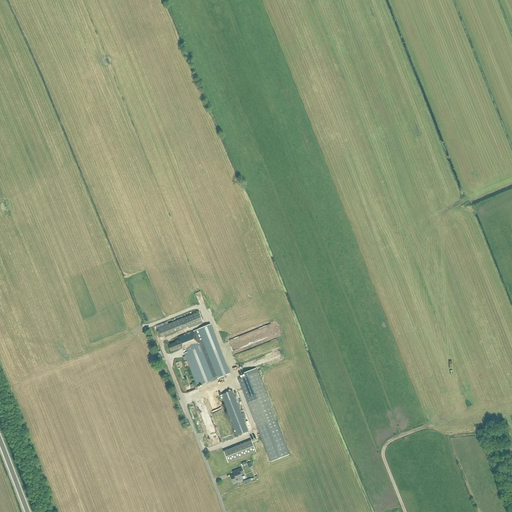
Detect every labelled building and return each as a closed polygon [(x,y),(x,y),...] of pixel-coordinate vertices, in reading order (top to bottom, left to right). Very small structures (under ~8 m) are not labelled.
[(202,320),(199,312),(168,324),(167,321),(157,326),(158,329),(161,337),(202,320)] [(177,342),(177,343),(176,343),(169,346),(171,352),(178,349),(178,348),(182,346),(183,349),(186,348),(188,352),(184,353),(187,361),(193,375),(195,381),(198,387),(201,385),(211,381),(214,380),(216,379),(227,375),(230,374),(211,325),(183,335),(178,337),(179,341),(177,342)] [(251,334),(253,341),(262,338),(259,330),(253,332),(254,333),(251,334)] [(289,455),(276,421),(257,372),(256,370),(256,369),(244,373),(245,377),(238,380),(257,428),(260,435),(271,462),(288,456),(289,455)] [(222,395),(238,435),(248,432),(232,391),(222,395)] [(200,408),(213,445),(217,443),(204,406),(200,408)] [(223,439),(229,437),(224,419),(217,421),(223,439)] [(256,452),(251,440),(224,451),(228,463),(256,452)] [(242,469),(233,472),(234,475),(231,476),(233,483),(243,479),(246,478),(244,473),(242,469)]
